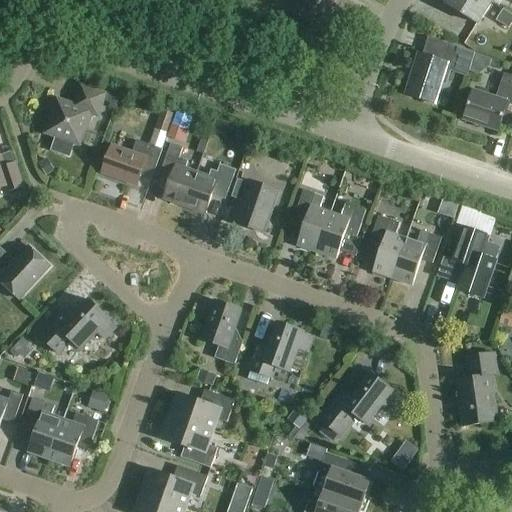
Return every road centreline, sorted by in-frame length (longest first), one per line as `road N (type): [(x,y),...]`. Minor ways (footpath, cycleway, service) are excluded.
road 1 (residential): [(445,479),(422,338),(229,269),(203,270)]
road 2 (residential): [(348,135),(42,26)]
road 3 (residential): [(203,270),(172,244),(77,210),(71,243),(145,313),(168,323)]
road 4 (residential): [(66,500),(98,495),(113,476),(168,323)]
road 5 (residential): [(511,189),(348,135)]
road 6 (residential): [(402,0),(348,135)]
